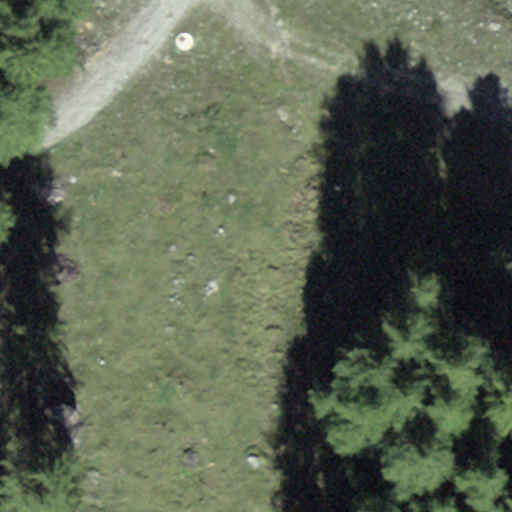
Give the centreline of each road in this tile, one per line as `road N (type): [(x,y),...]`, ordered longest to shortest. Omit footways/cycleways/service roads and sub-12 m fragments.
road 1 (track): [(511,110),(435,94),(259,0)]
road 2 (track): [(0,128),(102,88),(174,0)]
